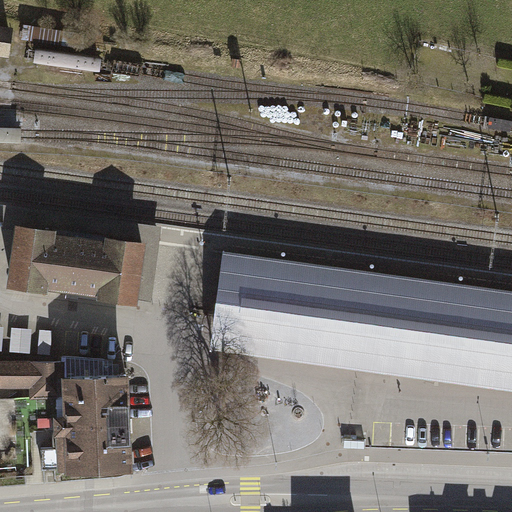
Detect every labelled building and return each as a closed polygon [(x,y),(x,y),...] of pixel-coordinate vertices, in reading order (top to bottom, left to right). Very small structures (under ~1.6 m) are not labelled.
[(11,26),(0,24),(0,54),(7,56),(11,26)] [(241,57),(232,56),(231,66),(240,67),(241,57)] [(142,237),(12,220),(3,280),(74,290),(133,298),(142,237)] [(511,292),(221,250),(210,329),(511,372),(511,292)] [(51,350),(52,327),(19,326),(18,349),(51,350)] [(53,466),(94,465),(92,418),(91,368),(60,369),(59,355),(0,356),(0,383),(26,383),(27,395),(60,394),(60,409),(51,409),(53,466)] [(91,368),(92,418),(127,417),(125,367),(91,368)] [(92,418),(94,465),(128,464),(127,417),(92,418)]
